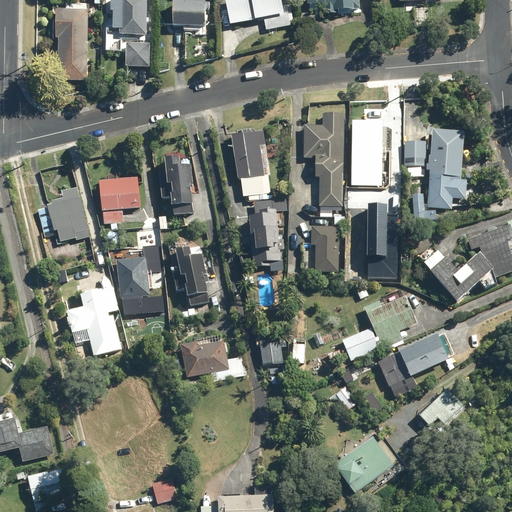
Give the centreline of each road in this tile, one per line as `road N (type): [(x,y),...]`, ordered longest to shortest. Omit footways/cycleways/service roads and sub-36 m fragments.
road 1 (residential): [(500,61),(302,73),(4,145)]
road 2 (unknown): [(511,343),(416,404),(409,422),(415,440)]
road 3 (residential): [(6,0),(4,145)]
